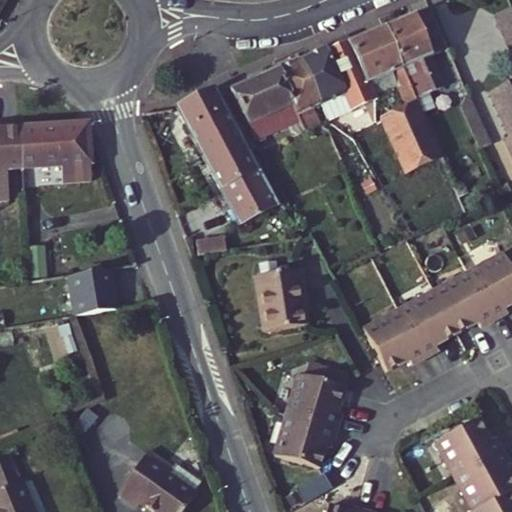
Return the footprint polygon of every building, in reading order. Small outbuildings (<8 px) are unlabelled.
[(511,9),(495,15),(505,48),(511,45),(511,9)] [(441,54),(421,12),(379,31),(414,100),(439,88),(426,61),(441,54)] [(414,100),(379,31),(344,47),(370,98),(394,86),(404,105),(409,103),(414,100)] [(370,98),(344,47),(340,49),(336,46),(320,53),(319,60),(301,68),(327,123),(345,115),(369,103),(372,102),(370,98)] [(327,123),(301,68),(276,80),(292,111),(301,127),(305,134),(322,126),(327,123)] [(292,111),(276,80),(231,99),(249,132),(261,126),(292,111)] [(511,123),(511,82),(484,96),(500,129),(511,123)] [(278,219),(209,99),(173,119),(212,186),(240,239),(278,219)] [(439,161),(409,103),(404,105),(377,119),(407,177),(439,161)] [(270,143),(301,127),(292,111),(261,126),(270,143)] [(511,168),(511,123),(500,129),(505,138),(499,141),(511,169),(511,168)] [(87,194),(84,132),(19,136),(20,179),(57,177),(58,195),(87,194)] [(20,179),(19,136),(0,136),(0,210),(4,210),(3,179),(20,179)] [(229,262),(227,250),(206,253),(208,265),(229,262)] [(45,286),(42,255),(27,256),(30,287),(45,286)] [(511,258),(479,277),(506,325),(511,321),(511,258)] [(506,325),(479,277),(443,296),(467,338),(488,327),(491,333),(506,325)] [(306,332),(300,293),(303,292),(301,278),(255,285),(263,340),(306,332)] [(467,338),(443,296),(408,315),(436,363),(450,356),(446,349),(467,338)] [(436,363),(408,315),(373,334),(396,376),(418,364),(422,371),(436,363)] [(341,398),(346,380),(303,369),(299,385),(341,398)] [(336,421),(341,398),(299,385),(294,384),(283,423),(337,437),(341,423),(336,421)] [(321,473),(326,452),(333,453),(337,437),(283,423),(272,462),(321,473)] [(456,485),(502,461),(494,446),(489,449),(478,429),(437,450),(456,485)] [(190,511),(206,489),(152,454),(120,503),(133,511),(190,511)] [(470,511),(490,511),(510,502),(511,501),(511,492),(503,477),(508,474),(502,461),(456,485),(470,511)] [(30,511),(23,495),(20,496),(8,469),(0,472),(0,511),(30,511)] [(490,511),(511,511),(511,505),(510,502),(490,511)]
